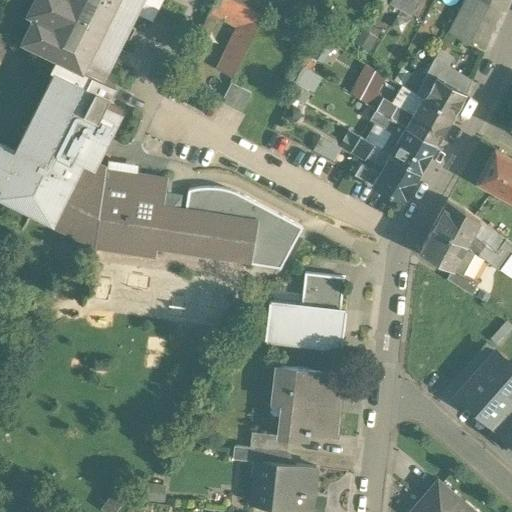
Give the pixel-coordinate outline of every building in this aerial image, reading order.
[(32,0),(27,11),(34,15),(22,39),(58,57),(52,68),(54,69),(59,71),(64,61),(89,11),(86,9),(90,0),(89,0),(32,0)] [(89,11),(64,61),(103,80),(124,38),(128,40),(135,28),(130,25),(142,0),(89,0),(90,0),(86,9),(89,11)] [(261,0),(213,0),(208,12),(236,26),(215,69),(231,77),(267,3),(261,0)] [(405,0),(390,0),(389,2),(400,9),(405,0)] [(405,0),(400,9),(411,16),(420,0),(405,0)] [(488,6),(477,0),(463,0),(460,7),(482,18),(488,6)] [(482,18),(460,7),(454,20),(475,31),(482,18)] [(475,31),(454,20),(448,32),(468,44),(475,31)] [(361,28),(351,45),(367,55),(378,38),(361,28)] [(207,50),(192,43),(189,49),(203,57),(207,50)] [(433,60),(430,66),(438,70),(442,64),(433,60)] [(103,80),(64,61),(59,71),(54,69),(14,150),(23,154),(18,165),(13,162),(1,186),(0,188),(0,197),(54,224),(54,223),(53,222),(55,218),(56,218),(84,162),(94,167),(94,166),(121,112),(105,104),(114,85),(103,80)] [(438,70),(430,66),(420,85),(429,90),(436,77),(437,77),(440,71),(438,70)] [(363,67),(355,84),(376,94),(384,77),(363,67)] [(437,77),(436,77),(429,90),(424,99),(453,116),(466,94),(437,77)] [(249,93),(230,83),(220,102),(239,112),(249,93)] [(418,107),(423,98),(398,84),(394,93),(418,107)] [(385,95),(382,100),(380,98),(375,108),(386,115),(389,116),(390,113),(397,102),(385,95)] [(424,99),(423,98),(418,107),(407,125),(406,126),(436,144),(453,116),(424,99)] [(386,115),(375,108),(369,118),(380,125),(386,115)] [(402,120),(390,113),(389,116),(406,126),(407,125),(401,122),(402,120)] [(389,116),(386,115),(380,125),(392,132),(381,150),(389,155),(406,126),(389,116)] [(436,144),(406,126),(389,155),(420,173),(436,144)] [(372,145),(358,137),(352,146),(354,147),(352,151),(364,158),(372,145)] [(14,150),(0,143),(0,185),(1,186),(13,162),(18,165),(23,154),(14,150)] [(511,160),(494,150),(477,182),(511,200),(511,160)] [(420,173),(389,155),(379,173),(372,185),(403,202),(420,173)] [(94,167),(84,162),(56,218),(55,218),(53,222),(54,223),(54,224),(95,244),(96,243),(106,172),(94,166),(94,167)] [(379,173),(360,162),(353,174),(372,185),(379,173)] [(177,211),(162,208),(163,196),(166,179),(106,170),(106,172),(96,243),(155,255),(156,246),(250,261),(251,261),(257,223),(184,212),(177,211)] [(302,228),(239,195),(231,191),(222,189),(214,188),(205,188),(195,189),(188,191),(184,212),(257,223),(251,261),(250,261),(249,265),(280,270),(302,228)] [(179,199),(163,196),(162,208),(177,211),(179,199)] [(464,209),(447,199),(433,226),(466,244),(479,220),(464,209)] [(466,244),(433,226),(420,250),(452,268),(453,268),(466,244)] [(511,250),(511,244),(505,239),(488,261),(498,269),(511,250)] [(466,244),(453,268),(463,274),(464,273),(475,252),(466,244)] [(488,261),(483,258),(475,268),(489,280),(498,269),(488,261)] [(453,268),(452,268),(446,279),(471,295),(479,281),(464,273),(463,274),(453,268)] [(344,277),(304,272),(301,306),(340,310),(344,277)] [(301,306),(269,302),(264,341),(341,350),(346,311),(340,310),(301,306)] [(456,394),(493,427),(511,405),(511,367),(494,352),(456,394)] [(333,373),(276,366),(272,402),(289,404),(287,418),(280,417),(278,436),(278,437),(287,438),(305,440),(306,434),(335,438),(337,415),(328,414),(333,373)] [(511,405),(493,427),(511,444),(511,405)] [(278,436),(250,432),(248,448),(251,448),(285,452),(287,438),(278,437),(278,436)] [(285,452),(251,448),(249,462),(261,464),(261,462),(284,465),(285,452)] [(284,465),(261,462),(261,464),(256,506),(308,511),(314,468),(284,465)] [(473,511),(437,481),(410,511),(473,511)]
